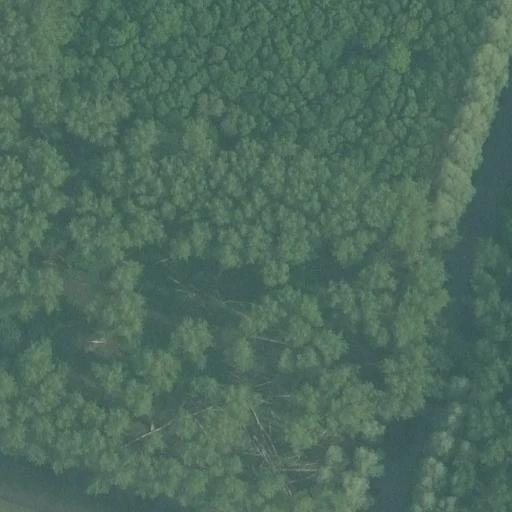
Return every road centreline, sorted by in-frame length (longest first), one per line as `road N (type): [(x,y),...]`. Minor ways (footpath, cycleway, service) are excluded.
road 1 (track): [(0,430),(228,511)]
road 2 (track): [(275,511),(310,375)]
